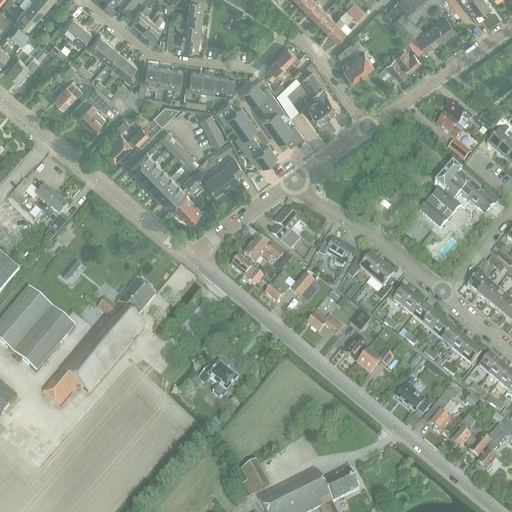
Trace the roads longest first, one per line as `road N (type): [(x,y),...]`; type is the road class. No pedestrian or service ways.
road 1 (tertiary): [(496,511),(188,257)]
road 2 (tertiary): [(188,257),(0,95)]
road 3 (residential): [(289,31),(252,69),(152,54),(90,0)]
road 4 (unclassified): [(444,292),(312,200),(295,179)]
road 5 (unclassified): [(368,128),(511,26)]
road 6 (unclassified): [(188,257),(295,179)]
road 7 (residential): [(368,128),(307,42),(289,31)]
